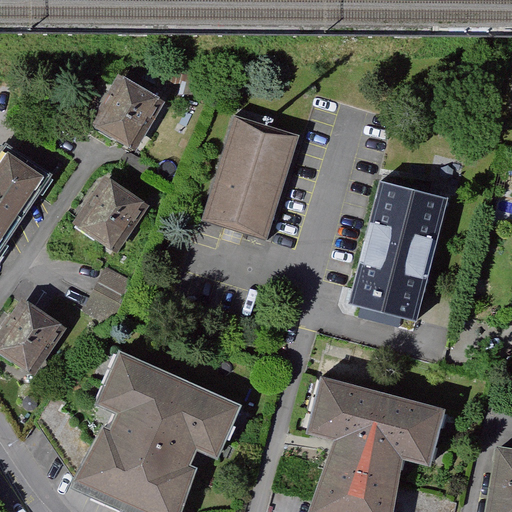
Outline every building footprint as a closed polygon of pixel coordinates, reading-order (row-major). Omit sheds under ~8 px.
[(126,84),(97,138),(130,155),(121,171),(146,184),(155,168),(141,160),(169,107),(126,84)] [(292,131),(236,119),(205,217),(264,233),(292,131)] [(0,246),(45,180),(6,154),(0,162),(0,246)] [(115,258),(149,208),(111,183),(77,232),(115,258)] [(444,201),(385,185),(353,300),(414,317),(444,201)] [(132,281),(106,268),(86,308),(112,321),(132,281)] [(66,331),(23,303),(0,337),(0,355),(35,379),(66,331)] [(240,410),(120,356),(96,409),(117,417),(109,434),(103,432),(73,487),(130,511),(183,511),(196,474),(189,470),(196,455),(218,463),(240,410)] [(446,414),(321,381),(306,439),(333,444),(310,511),(394,511),(403,464),(431,472),(446,414)] [(511,511),(511,452),(496,450),(485,511),(511,511)]
